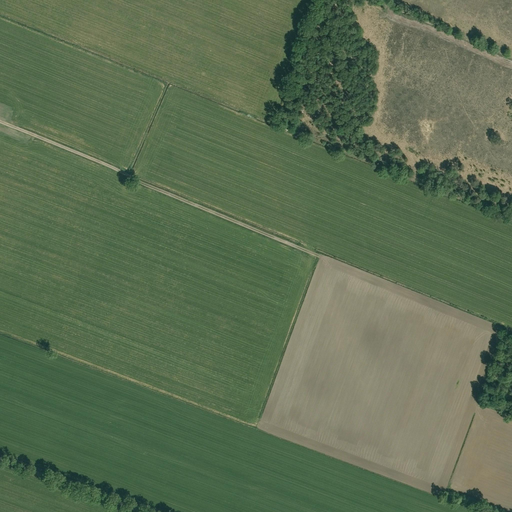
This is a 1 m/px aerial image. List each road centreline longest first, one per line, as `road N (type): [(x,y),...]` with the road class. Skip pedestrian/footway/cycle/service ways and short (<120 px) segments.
road 1 (track): [(320,256),(0,121)]
road 2 (unclassified): [(142,511),(0,459)]
